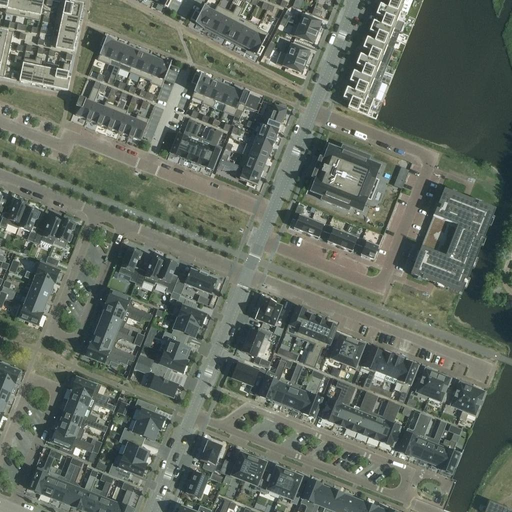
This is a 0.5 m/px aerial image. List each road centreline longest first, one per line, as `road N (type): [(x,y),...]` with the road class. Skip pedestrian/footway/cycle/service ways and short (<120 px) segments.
road 1 (residential): [(260,240),(381,287),(432,157),(311,112)]
road 2 (residential): [(271,214),(71,138),(56,146),(0,122)]
road 3 (residential): [(124,225),(78,342),(48,330),(94,214)]
road 4 (residential): [(247,273),(487,369)]
road 5 (residential): [(311,112),(84,22)]
road 6 (residential): [(0,453),(28,379),(58,391),(11,510)]
road 7 (residential): [(399,499),(409,472),(247,407),(221,427)]
road 8 (residential): [(221,427),(399,499)]
road 9 (residential): [(191,414),(247,273)]
road 10 (residential): [(247,273),(124,225)]
road 11 (residential): [(311,112),(355,0)]
